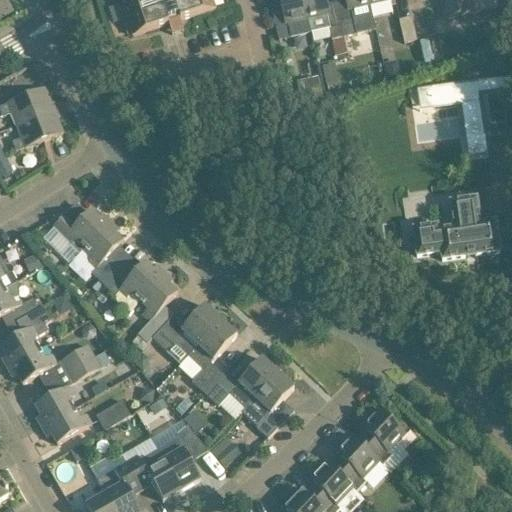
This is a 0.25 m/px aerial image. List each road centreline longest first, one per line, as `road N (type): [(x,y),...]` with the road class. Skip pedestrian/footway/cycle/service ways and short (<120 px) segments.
road 1 (unclassified): [(389,350),(252,279),(188,231),(113,146)]
road 2 (residential): [(212,511),(253,486),(389,350)]
road 3 (residential): [(125,91),(259,47),(246,0)]
road 4 (unclassified): [(511,436),(389,350)]
road 5 (unclassified): [(113,146),(91,105),(64,15)]
road 6 (residential): [(0,214),(113,146)]
